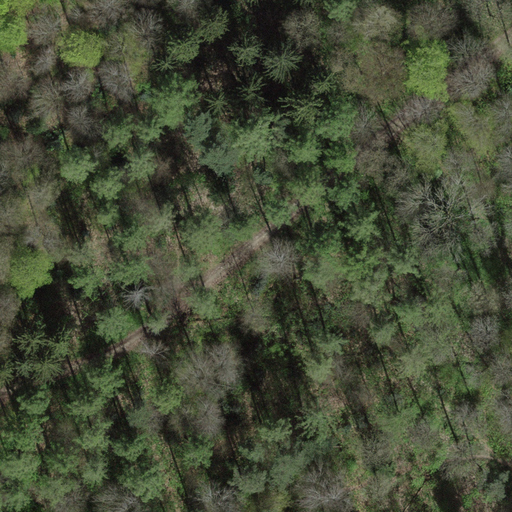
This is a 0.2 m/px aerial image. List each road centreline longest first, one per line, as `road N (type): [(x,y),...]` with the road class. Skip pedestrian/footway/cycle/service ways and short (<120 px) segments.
road 1 (track): [(0,427),(173,289),(396,163),(511,61)]
road 2 (track): [(511,437),(346,484),(298,511)]
